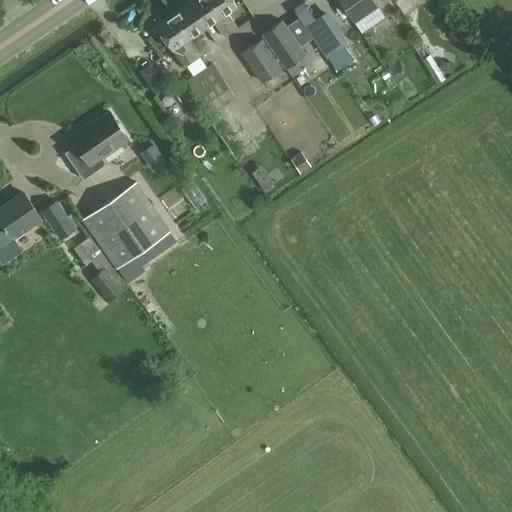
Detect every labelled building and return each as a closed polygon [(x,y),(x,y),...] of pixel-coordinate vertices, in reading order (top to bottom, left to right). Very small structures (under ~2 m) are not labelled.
[(231,32),(208,0),(192,0),(188,3),(205,28),(214,22),(224,37),(231,32)] [(238,28),(227,13),(237,6),(232,0),(208,0),(231,32),(238,28)] [(307,0),(293,9),(299,17),(327,59),(345,47),(338,37),(341,34),(317,0),(307,0)] [(339,0),(354,23),(379,8),(373,0),(339,0)] [(404,16),(415,9),(408,0),(399,0),(395,3),(404,16)] [(188,3),(171,14),(200,56),(211,49),(203,37),(200,40),(196,34),(205,28),(188,3)] [(200,56),(171,14),(155,25),(172,50),(181,44),(185,50),(182,52),(189,64),(200,56)] [(282,21),(262,34),(285,68),(305,54),(298,44),(309,36),(295,15),(283,23),(282,21)] [(284,68),(263,37),(241,52),(262,83),(284,68)] [(428,52),(418,57),(431,82),(441,76),(428,52)] [(441,62),(440,70),(452,72),(453,63),(441,62)] [(212,63),(186,81),(209,115),(235,98),(212,63)] [(139,73),(147,84),(154,79),(155,73),(150,65),(139,73)] [(164,95),(184,84),(175,69),(156,81),(164,95)] [(101,157),(128,138),(110,111),(86,127),(85,125),(69,136),(75,145),(64,152),(83,179),(103,165),(104,160),(101,157)] [(153,143),(141,151),(153,168),(165,160),(153,143)] [(296,171),(310,167),(307,155),(292,158),(296,171)] [(222,162),(234,180),(242,175),(231,157),(222,162)] [(245,199),(256,195),(249,178),(239,181),(245,199)] [(137,181),(83,219),(122,276),(126,282),(144,270),(140,264),(155,254),(176,239),(171,231),(137,181)] [(195,183),(184,187),(190,202),(200,198),(195,183)] [(0,212),(0,258),(2,262),(22,248),(14,237),(41,219),(23,192),(1,207),(3,210),(0,212)] [(41,211),(61,240),(77,229),(57,200),(41,211)] [(128,287),(89,236),(79,244),(100,272),(91,279),(109,301),(128,287)] [(0,333),(13,325),(5,314),(0,317),(0,333)] [(41,511),(50,506),(39,492),(23,504),(28,511),(41,511)]
